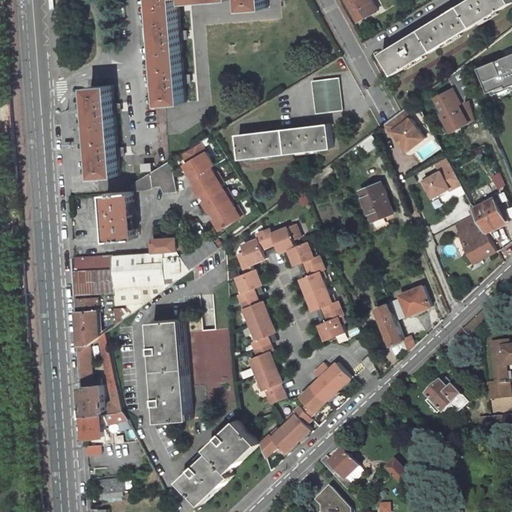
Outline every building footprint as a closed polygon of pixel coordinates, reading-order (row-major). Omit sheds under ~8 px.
[(183,32),(180,0),(191,0),(192,1),(207,0),(247,0),(249,9),(271,7),(270,0),(158,0),(166,104),(188,102),(187,85),(193,84),(192,76),(186,77),(184,40),(190,39),(189,31),(183,32)] [(382,11),(376,0),(351,0),(363,21),(382,11)] [(511,7),(511,0),(475,0),(385,55),(398,77),(511,7)] [(505,57),(482,67),(493,95),(510,88),(510,87),(511,85),(511,54),(510,55),(505,57)] [(469,102),(467,102),(468,96),(477,91),(466,63),(450,76),(457,88),(438,98),(446,112),(444,113),(451,127),(459,123),(462,128),(476,120),(472,113),(471,113),(470,112),(470,111),(471,110),(472,108),(472,106),(471,104),(469,102)] [(345,110),(340,77),(313,81),(317,113),(345,110)] [(99,175),(121,173),(120,156),(126,156),(125,147),(119,148),(116,112),(122,112),(122,104),(116,104),(114,84),(92,86),(99,175)] [(395,131),(400,138),(404,143),(410,151),(427,138),(405,109),(386,123),(393,133),(395,131)] [(168,138),(178,151),(211,125),(202,113),(168,138)] [(335,147),(332,122),(239,134),(242,159),(335,147)] [(454,132),(462,128),(459,123),(451,127),(454,132)] [(359,144),(366,154),(380,144),(372,134),(359,144)] [(218,167),(205,144),(190,154),(195,163),(193,165),(191,169),(201,186),(199,187),(205,198),(208,196),(211,202),(209,204),(215,215),(218,213),(221,219),(219,221),(225,231),(248,218),(242,207),(240,208),(236,202),(238,201),(232,190),(230,191),(226,185),(228,184),(222,173),(220,175),(216,169),(218,167)] [(190,154),(187,155),(193,165),(195,163),(190,154)] [(435,196),(455,186),(456,187),(463,183),(452,162),(449,156),(437,163),(442,171),(426,180),(431,188),(435,196)] [(170,162),(121,192),(135,192),(154,188),(162,186),(165,193),(178,192),(173,163),(170,162)] [(144,163),(144,171),(154,170),(154,162),(144,163)] [(310,181),(309,182),(312,186),(316,182),(317,183),(334,170),(330,165),(310,181)] [(498,187),(506,184),(501,173),(493,176),(498,187)] [(395,212),(383,182),(362,190),(374,220),(395,212)] [(301,197),(308,194),(306,188),(299,191),(301,197)] [(121,192),(108,193),(109,214),(108,214),(109,222),(110,222),(112,241),(138,239),(135,192),(121,192)] [(509,223),(497,201),(495,197),(476,208),(477,210),(478,212),(483,223),(488,232),(490,233),(509,223)] [(499,250),(490,233),(488,232),(483,223),(478,212),(457,223),(462,232),(461,233),(477,262),(491,254),(499,250)] [(279,244),(283,254),(292,250),(299,247),(296,241),(304,238),(298,225),(275,234),(274,230),(266,232),(272,247),(279,244)] [(240,255),(248,276),(256,272),(253,265),(269,259),(265,250),(272,247),(266,232),(259,235),(261,240),(245,246),(247,252),(240,255)] [(193,268),(220,248),(210,234),(182,256),(190,270),(193,268)] [(168,238),(161,238),(161,241),(154,242),(156,252),(164,254),(177,253),(177,240),(169,241),(168,238)] [(299,247),(292,250),(298,266),(305,264),(308,270),(325,264),(322,256),(318,258),(311,242),(299,247)] [(154,284),(153,278),(166,276),(164,254),(156,252),(115,255),(117,286),(154,284)] [(115,255),(75,257),(77,295),(117,292),(117,286),(115,255)] [(325,264),(308,270),(310,277),(304,280),(310,296),(329,288),(323,273),(328,271),(325,264)] [(258,290),(266,287),(260,271),(256,272),(248,276),(240,279),(246,295),(243,296),(245,303),(260,297),(258,290)] [(154,284),(117,286),(117,292),(118,304),(127,303),(129,307),(134,312),(142,306),(154,297),(154,284)] [(425,287),(402,297),(408,311),(410,317),(433,308),(425,287)] [(336,304),(329,288),(310,296),(317,312),(323,309),(326,316),(343,309),(340,302),(336,304)] [(260,297),(245,303),(254,326),(273,318),(267,302),(263,304),(260,297)] [(408,311),(402,297),(397,299),(403,313),(408,311)] [(505,306),(498,299),(495,302),(502,309),(505,306)] [(79,301),(79,313),(102,311),(102,300),(79,301)] [(377,308),(391,341),(405,335),(391,302),(377,308)] [(495,302),(468,327),(475,334),(502,309),(495,302)] [(116,308),(118,324),(121,321),(134,312),(129,307),(116,308)] [(343,309),(326,316),(329,323),(322,325),(329,341),(348,334),(341,318),(346,316),(343,309)] [(103,338),(102,311),(79,313),(82,355),(91,348),(102,340),(103,340),(103,338)] [(194,418),(187,318),(169,319),(154,321),(156,339),(161,410),(162,420),(194,418)] [(273,318),(254,326),(260,342),(255,344),(258,351),(273,345),(270,337),(279,334),(273,318)] [(458,349),(475,334),(468,327),(467,328),(467,327),(451,342),(458,349)] [(102,340),(113,400),(122,399),(110,335),(109,333),(103,338),(103,340),(102,340)] [(393,346),(406,341),(405,338),(406,338),(405,335),(391,341),(393,346)] [(405,338),(406,341),(410,351),(417,345),(413,335),(406,338),(405,338)] [(511,365),(511,341),(495,343),(498,371),(511,371),(511,365)] [(276,352),(273,345),(258,351),(260,358),(253,361),(260,376),(279,368),(273,353),(276,352)] [(84,384),(93,384),(91,348),(82,355),(84,384)] [(345,389),(354,380),(352,378),(354,377),(339,362),(332,369),(326,362),(321,367),(327,373),(341,388),(343,387),(345,389)] [(340,390),(341,388),(327,373),(321,367),(316,371),(322,378),(315,385),(329,400),(331,398),(333,400),(342,392),(340,390)] [(260,376),(266,392),(268,391),(274,405),(289,399),(283,385),(286,384),(279,368),(260,376)] [(511,380),(511,375),(511,371),(498,371),(499,382),(511,380)] [(451,378),(446,382),(455,391),(460,387),(451,378)] [(511,395),(511,380),(499,382),(490,383),(491,398),(511,395)] [(455,391),(446,382),(432,395),(435,399),(447,411),(449,414),(457,407),(463,413),(474,402),(460,387),(455,391)] [(328,401),(329,400),(315,385),(303,396),(309,404),(317,412),(319,410),(320,412),(329,403),(328,401)] [(108,400),(107,387),(85,388),(87,416),(109,414),(108,400)] [(109,414),(124,413),(124,412),(122,399),(113,400),(108,400),(109,414)] [(447,411),(435,399),(431,402),(442,415),(447,411)] [(292,420),(287,425),(301,440),(314,428),(309,423),(314,418),(312,416),(317,412),(309,404),(305,408),(302,405),(289,418),(292,420)] [(109,414),(87,416),(88,439),(105,437),(105,427),(129,422),(124,413),(109,414)] [(481,418),(482,433),(495,432),(494,420),(494,417),(481,418)] [(494,420),(495,432),(504,431),(505,431),(504,417),(494,417),(494,420)] [(240,419),(210,448),(214,451),(191,473),(184,480),(206,503),(236,474),(233,471),(235,469),(263,442),(240,419)] [(301,440),(287,425),(282,430),(279,427),(263,442),(268,457),(282,444),(289,452),(301,440)] [(102,455),(101,446),(89,447),(89,456),(102,455)] [(363,468),(348,452),(336,463),(335,464),(350,480),(351,479),(363,468)] [(344,485),(350,480),(335,464),(336,463),(330,457),(323,463),(344,485)] [(404,467),(399,461),(389,470),(407,489),(417,480),(411,474),(413,473),(406,465),(404,467)] [(351,493),(357,486),(351,479),(350,480),(344,485),(351,493)] [(129,481),(102,483),(104,500),(126,498),(125,491),(130,491),(129,481)] [(354,511),(355,511),(334,489),(320,502),(325,508),(325,511),(354,511)] [(368,503),(361,495),(357,499),(363,506),(363,508),(368,503)] [(380,502),(381,511),(393,511),(393,501),(380,502)]
